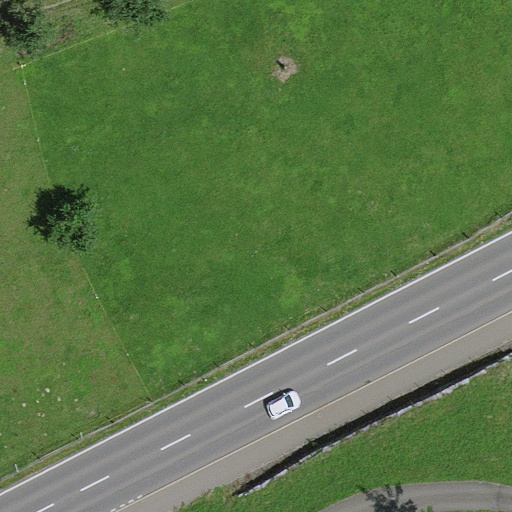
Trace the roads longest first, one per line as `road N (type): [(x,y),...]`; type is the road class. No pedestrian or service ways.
road 1 (primary): [(41,511),(511,271)]
road 2 (track): [(511,503),(492,498),(371,511)]
